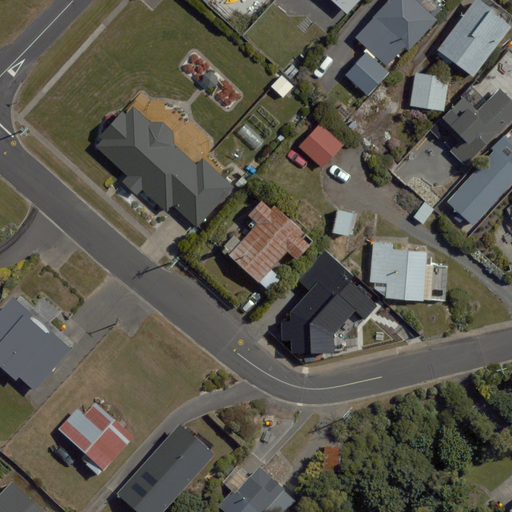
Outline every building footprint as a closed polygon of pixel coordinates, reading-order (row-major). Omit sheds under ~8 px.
[(297,0),(198,0),(262,48),(297,0)] [(390,0),(320,0),(300,24),(342,59),(390,0)] [(433,53),(394,20),(346,76),(384,109),(433,53)] [(511,67),(511,58),(476,30),(433,86),(474,117),(511,67)] [(298,107),(270,84),(261,95),(289,118),(298,107)] [(238,185),(141,93),(93,144),(189,236),(238,185)] [(438,148),(441,110),(407,108),(405,146),(438,148)] [(263,142),(242,125),(232,136),(253,153),(263,142)] [(341,178),(315,154),(288,183),(314,207),(341,178)] [(264,165),(251,155),(239,170),(252,180),(264,165)] [(446,246),(474,267),(511,216),(511,180),(501,172),(446,246)] [(311,243),(258,194),(239,214),(250,224),(222,253),(264,293),(311,243)] [(435,210),(419,200),(408,217),(423,227),(435,210)] [(392,244),(369,245),(370,284),(385,299),(429,299),(429,250),(392,251),(392,244)] [(346,267),(329,287),(344,300),(361,280),(346,267)] [(325,298),(292,300),(293,310),(287,310),(290,355),(329,353),(325,298)] [(84,371),(16,320),(0,340),(0,409),(35,435),(84,371)] [(123,477),(79,443),(57,473),(100,506),(123,477)] [(272,511),(287,497),(249,458),(221,486),(231,496),(222,505),(228,511),(272,511)] [(194,511),(208,497),(176,466),(131,511),(194,511)]
